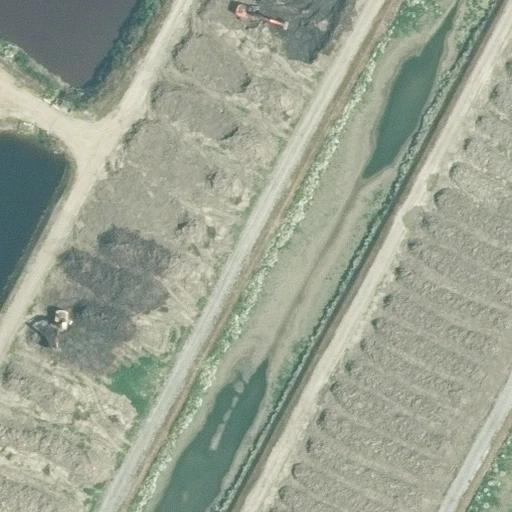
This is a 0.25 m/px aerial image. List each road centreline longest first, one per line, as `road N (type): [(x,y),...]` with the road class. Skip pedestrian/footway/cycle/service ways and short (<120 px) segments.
road 1 (track): [(95,511),(379,0)]
road 2 (track): [(511,24),(256,511)]
road 3 (track): [(0,110),(107,131),(131,115),(192,0)]
road 4 (track): [(107,131),(87,187),(0,351)]
road 5 (track): [(511,386),(445,511)]
